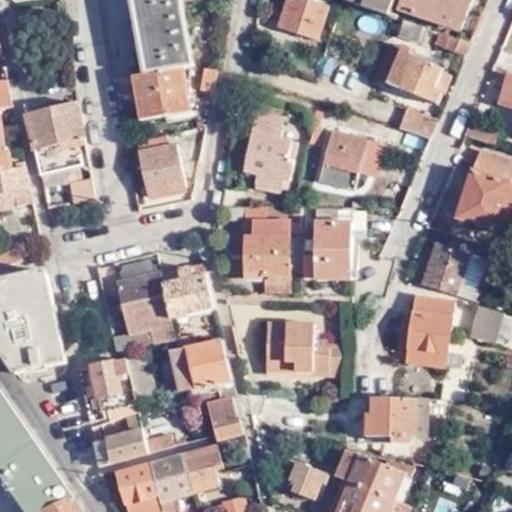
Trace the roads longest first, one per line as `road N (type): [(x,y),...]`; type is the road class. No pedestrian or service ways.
road 1 (residential): [(204,225),(270,511)]
road 2 (residential): [(400,257),(508,0)]
road 3 (residential): [(85,0),(132,242)]
road 4 (residential): [(56,263),(0,27)]
road 5 (residential): [(204,225),(251,0)]
road 6 (residential): [(0,375),(97,511)]
